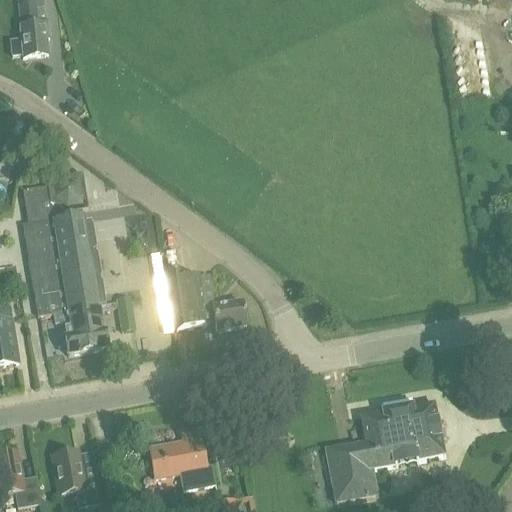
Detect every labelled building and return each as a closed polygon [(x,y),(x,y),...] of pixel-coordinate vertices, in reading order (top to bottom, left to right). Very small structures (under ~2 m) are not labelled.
[(20,29),(21,43),(11,45),(12,60),(23,58),(23,61),(48,58),(46,42),(49,42),(48,25),(46,26),(44,4),(18,7),(21,29),(20,29)] [(21,140),(8,137),(4,154),(17,157),(21,140)] [(53,317),(97,311),(105,310),(91,222),(82,224),(82,222),(77,222),(76,215),(86,213),(88,212),(82,177),(80,177),(47,182),(49,189),(23,194),(29,227),(23,228),(38,320),(53,317)] [(117,227),(135,239),(147,221),(129,209),(117,227)] [(176,253),(166,254),(168,267),(169,267),(179,266),(176,253)] [(150,256),(163,335),(173,334),(160,255),(150,256)] [(203,307),(199,280),(198,278),(182,281),(181,273),(167,276),(176,333),(207,327),(206,323),(214,322),(216,334),(247,329),(243,305),(218,310),(217,304),(213,305),(203,307)] [(117,303),(122,335),(135,332),(130,301),(117,303)] [(7,308),(0,308),(0,368),(19,366),(12,323),(9,323),(7,308)] [(97,311),(53,317),(54,328),(68,325),(69,332),(64,333),(66,341),(64,341),(67,358),(106,352),(103,334),(101,334),(97,311)] [(148,340),(147,328),(144,329),(149,367),(176,364),(173,337),(148,340)] [(327,454),(333,481),(338,506),(379,498),(375,481),(374,475),(446,461),(436,409),(415,413),(414,411),(385,417),(385,419),(363,423),(368,446),(327,454)] [(202,474),(207,473),(200,434),(181,437),(183,447),(148,454),(153,481),(154,483),(180,477),(181,481),(183,491),(204,487),(203,481),(202,474)] [(0,458),(0,499),(15,497),(18,511),(42,508),(37,481),(23,483),(18,455),(0,458)] [(52,460),(55,481),(59,499),(76,496),(79,511),(103,508),(98,480),(94,481),(84,483),(84,481),(79,455),(52,460)] [(217,503),(218,511),(237,511),(236,501),(217,503)]
